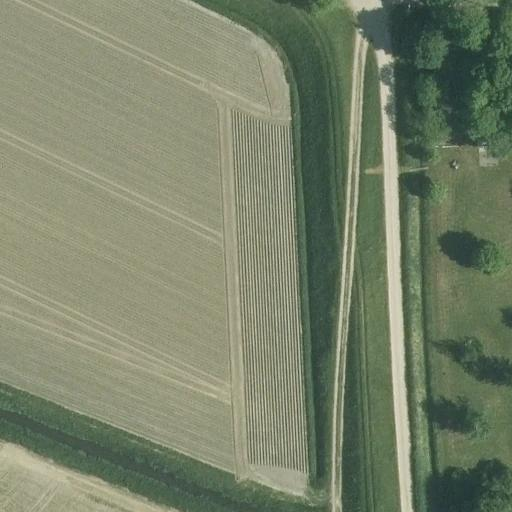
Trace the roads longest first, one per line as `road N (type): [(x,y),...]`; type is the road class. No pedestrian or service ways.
road 1 (track): [(368,0),(337,511)]
road 2 (track): [(375,0),(405,511)]
road 3 (track): [(145,511),(0,451)]
